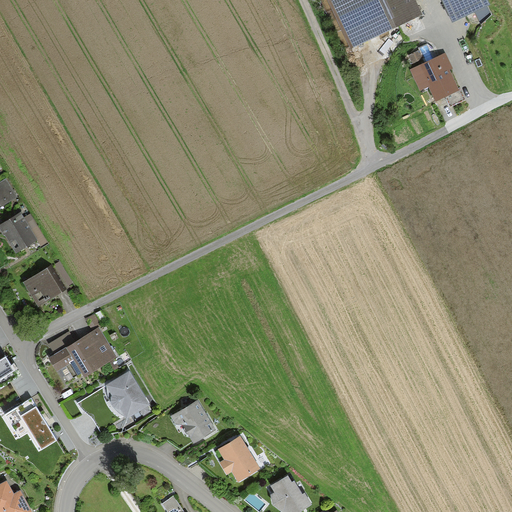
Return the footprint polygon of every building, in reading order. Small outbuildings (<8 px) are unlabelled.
[(424,16),(416,0),(331,0),(354,49),(424,16)] [(487,0),(441,0),(450,20),(488,2),(487,0)] [(481,21),(494,17),(491,8),(479,13),(481,21)] [(446,54),(411,69),(420,90),(429,86),(435,100),(459,90),(451,70),(452,69),(446,54)] [(0,204),(2,207),(17,197),(6,179),(0,182),(0,204)] [(6,235),(16,254),(37,241),(24,218),(22,213),(0,224),(0,228),(4,236),(6,235)] [(24,218),(37,241),(41,247),(48,243),(31,214),(24,218)] [(38,308),(62,295),(48,270),(24,283),(38,308)] [(92,329),(100,324),(94,313),(86,317),(92,329)] [(75,360),(85,377),(117,357),(100,329),(51,360),(58,370),(75,360)] [(69,333),(49,345),(55,354),(75,341),(69,333)] [(0,385),(18,375),(5,355),(0,358),(0,385)] [(120,409),(126,419),(149,406),(134,379),(130,372),(106,386),(112,395),(111,397),(111,401),(112,405),(115,408),(118,409),(120,409)] [(33,398),(3,416),(18,439),(28,433),(40,453),(60,441),(33,398)] [(194,443),(216,430),(207,415),(198,401),(171,416),(176,425),(184,425),(185,428),(184,431),(186,434),(189,435),(194,443)] [(233,471),(239,482),(260,469),(241,436),(218,450),(225,460),(221,463),(228,474),(233,471)] [(280,511),(286,509),(287,511),(302,511),(312,507),(305,495),(302,496),(295,482),(291,483),(288,477),(271,486),(275,493),(271,495),(280,511)] [(0,511),(2,511),(4,511),(30,511),(21,493),(14,497),(7,483),(0,486),(0,511)] [(184,511),(174,496),(163,504),(168,511),(184,511)]
